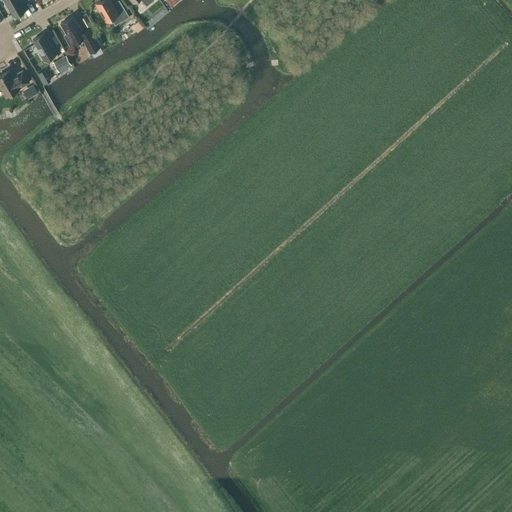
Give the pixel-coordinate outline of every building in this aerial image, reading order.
[(25,0),(4,0),(13,15),(25,8),(22,2),(25,0)] [(100,0),(95,3),(105,20),(110,17),(114,24),(128,16),(120,2),(114,6),(109,0),(100,0)] [(64,36),(69,45),(81,38),(89,51),(99,45),(89,28),(82,32),(73,16),(60,23),(66,35),(64,36)] [(39,52),(38,53),(43,61),(56,53),(52,45),(51,46),(43,33),(32,39),(39,52)] [(54,62),(59,71),(71,64),(66,55),(54,62)] [(11,76),(8,70),(0,74),(0,86),(5,96),(19,88),(18,88),(29,82),(22,70),(11,76)] [(28,98),(38,93),(33,84),(23,90),(28,98)]
